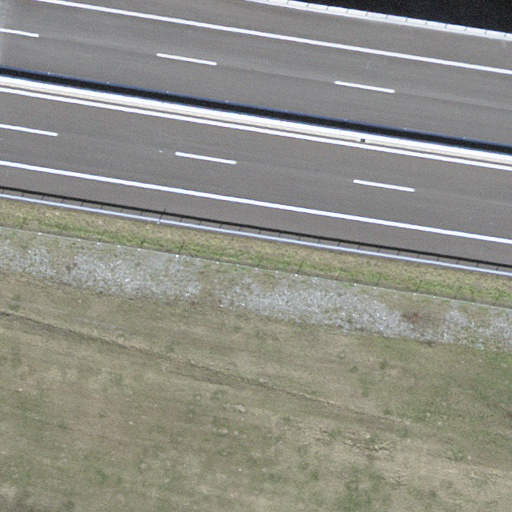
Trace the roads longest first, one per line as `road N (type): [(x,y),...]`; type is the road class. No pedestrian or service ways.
road 1 (motorway): [(0,124),(511,204)]
road 2 (motorway): [(511,108),(0,29)]
